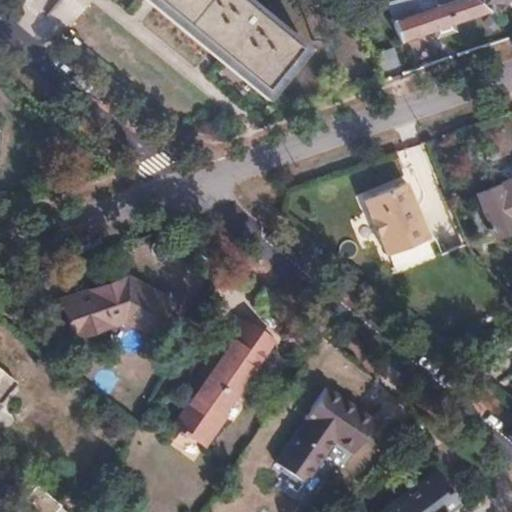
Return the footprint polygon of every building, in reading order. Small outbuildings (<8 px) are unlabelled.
[(243,0),(159,0),(264,86),(298,45),(243,0)] [(418,0),(389,0),(395,18),(394,18),(400,37),(436,25),(438,32),(455,27),(453,20),(487,9),(477,0),(442,0),(443,1),(422,8),(418,0)] [(477,0),(487,9),(497,17),(511,0),(477,0)] [(511,179),(475,193),(489,238),(511,230),(511,179)] [(403,182),(362,199),(384,254),(424,238),(403,182)] [(428,240),(386,257),(393,274),(435,257),(428,240)] [(127,277),(60,300),(72,338),(122,321),(150,337),(171,301),(127,277)] [(201,378),(173,418),(209,443),(230,414),(221,408),(248,370),(253,374),(261,363),(256,359),(271,337),(235,312),(219,337),(226,342),(215,357),(209,352),(195,374),(201,378)] [(0,399),(15,381),(0,368),(0,399)] [(305,421),(276,465),(302,483),(332,439),(351,452),(372,420),(322,388),(302,419),(305,421)] [(394,511),(446,511),(460,501),(451,489),(444,494),(439,486),(441,484),(432,471),(414,485),(418,490),(393,510),(394,511)] [(36,486),(17,509),(20,511),(55,511),(61,505),(36,486)]
